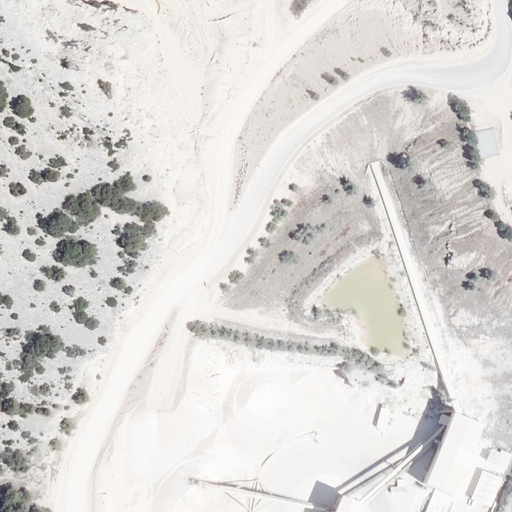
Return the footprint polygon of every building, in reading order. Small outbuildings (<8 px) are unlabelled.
[(494,137),(477,141),(481,156),(497,153),(494,137)] [(382,428),(388,408),(381,406),(374,425),(382,428)] [(417,480),(449,493),(467,446),(436,434),(417,480)] [(466,495),(492,506),(511,456),(511,455),(483,444),(479,456),(482,457),(466,495)] [(311,505),(308,511),(355,511),(357,510),(351,508),(355,494),(320,482),(312,505),(311,505)]
